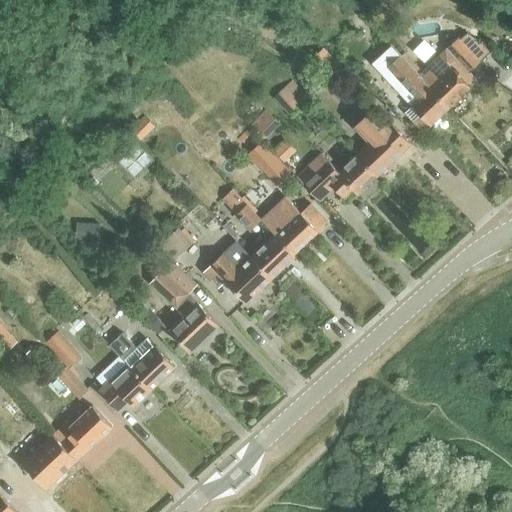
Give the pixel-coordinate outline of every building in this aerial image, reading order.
[(359,16),(351,23),(357,29),(365,22),(359,16)] [(459,35),(418,74),(448,107),(477,80),(468,72),(491,50),(468,32),(461,38),(459,35)] [(347,73),(325,49),(314,59),(336,82),(347,73)] [(399,55),(386,67),(399,81),(408,91),(403,96),(411,105),(404,112),(420,129),(427,122),(430,125),(448,107),(418,75),(412,69),(399,55)] [(375,105),(354,125),(369,141),(359,151),(379,172),(410,143),(390,121),(381,111),(375,105)] [(155,127),(145,116),(131,129),(141,140),(155,127)] [(171,127),(165,133),(171,138),(176,132),(171,127)] [(291,172),(262,141),(248,154),(277,185),(291,172)] [(118,160),(136,178),(154,159),(137,142),(118,160)] [(284,142),(274,152),(283,162),(294,152),(284,142)] [(379,172),(359,151),(338,171),(321,153),(297,176),(316,197),(331,183),(344,197),(353,188),(357,193),(379,172)] [(500,171),(495,177),(502,184),(508,178),(500,171)] [(233,190),(223,199),(236,213),(251,228),(261,219),(233,190)] [(285,196),(261,219),(276,236),(294,254),(328,222),(310,204),(301,212),(285,196)] [(179,227),(178,228),(163,242),(177,257),(192,243),(188,239),(195,232),(183,219),(177,225),(179,227)] [(77,240),(100,241),(101,223),(77,222),(77,240)] [(271,238),(250,257),(270,279),(295,255),(294,254),(276,236),(272,240),(271,238)] [(211,265),(203,272),(218,288),(225,281),(245,302),(270,279),(250,258),(238,269),(222,253),(211,265)] [(171,263),(151,284),(181,313),(195,300),(187,292),(193,285),(171,263)] [(169,330),(190,352),(219,324),(195,300),(181,313),(184,316),(169,330)] [(142,316),(157,333),(165,326),(149,310),(142,316)] [(19,340),(0,320),(0,348),(5,354),(19,340)] [(43,338),(46,341),(45,342),(68,366),(81,354),(59,329),(57,331),(54,328),(43,338)] [(111,344),(128,363),(151,388),(175,366),(156,345),(155,346),(147,338),(137,347),(123,332),(111,344)] [(119,354),(96,376),(105,385),(99,390),(105,396),(118,410),(128,400),(133,405),(151,388),(128,363),(119,354)] [(58,376),(78,398),(87,390),(67,368),(58,376)] [(53,433),(52,434),(54,436),(75,460),(112,426),(92,405),(69,427),(65,423),(53,434),(53,433)] [(54,436),(52,434),(22,462),(46,487),(75,460),(54,436)] [(17,511),(0,493),(0,511),(17,511)]
